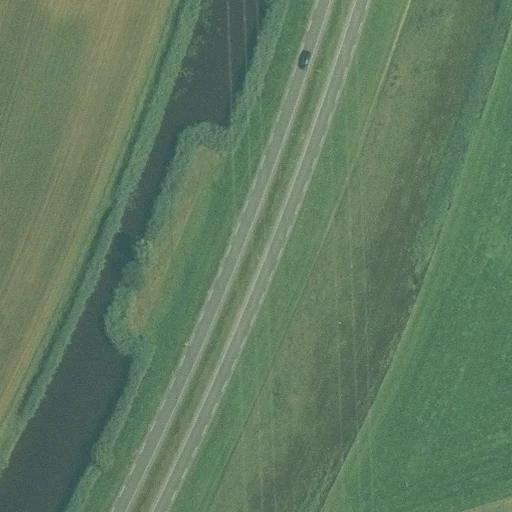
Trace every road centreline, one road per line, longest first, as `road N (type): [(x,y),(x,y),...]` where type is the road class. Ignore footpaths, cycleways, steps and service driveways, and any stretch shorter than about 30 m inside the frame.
road 1 (primary): [(325,0),(233,258),(120,511)]
road 2 (primary): [(160,511),(286,223),(363,0)]
